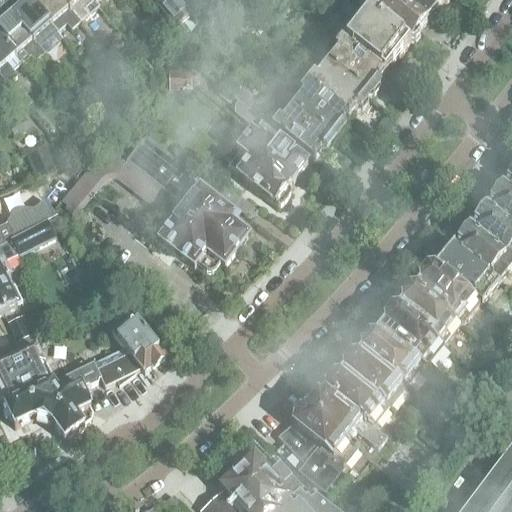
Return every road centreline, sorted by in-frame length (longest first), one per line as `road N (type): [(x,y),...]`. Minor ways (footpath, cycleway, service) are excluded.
road 1 (residential): [(230,346),(99,458),(96,486),(107,496),(137,491),(258,380)]
road 2 (residential): [(258,380),(403,228),(484,128)]
road 3 (residential): [(450,104),(230,346)]
